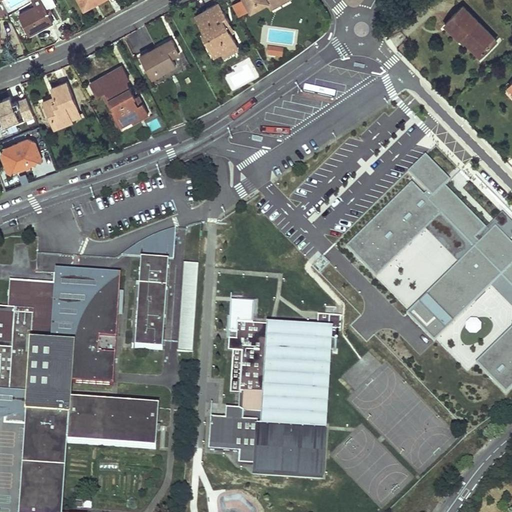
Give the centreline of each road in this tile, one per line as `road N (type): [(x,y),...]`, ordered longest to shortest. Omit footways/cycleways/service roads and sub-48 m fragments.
road 1 (residential): [(0,218),(202,141),(347,40)]
road 2 (residential): [(511,185),(370,39)]
road 3 (residential): [(0,77),(163,0)]
